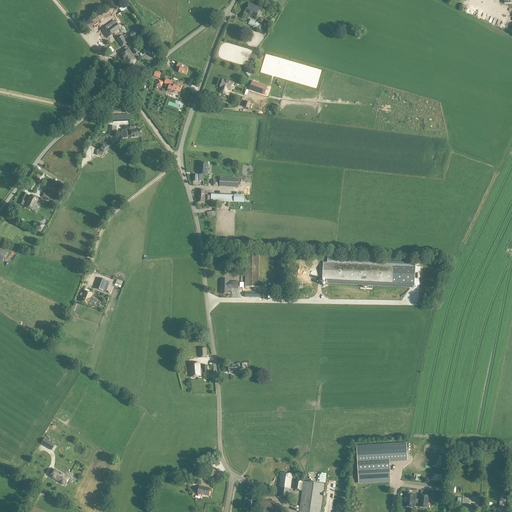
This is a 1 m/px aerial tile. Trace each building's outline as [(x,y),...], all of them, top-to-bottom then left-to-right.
[(249,4),(245,12),(257,17),(261,10),(249,4)] [(251,20),(248,25),(257,29),(258,27),(258,26),(258,25),(256,23),(257,23),(251,20)] [(96,26),(97,25),(95,23),(87,31),(90,35),(98,28),(96,26)] [(116,23),(108,29),(112,35),(121,28),(116,23)] [(266,29),(261,26),(258,30),(263,33),(266,34),(268,30),(266,29)] [(142,33),(138,28),(129,34),(133,39),(142,33)] [(122,35),(116,40),(122,47),(128,43),(125,39),(122,35)] [(129,50),(121,56),(129,66),(137,60),(129,50)] [(180,70),(179,73),(186,75),(189,69),(186,68),(186,67),(178,64),(176,68),(180,70)] [(177,92),(180,93),(183,86),(180,85),(180,84),(166,80),(165,84),(169,86),(167,91),(176,94),(177,92)] [(220,93),(226,95),(228,90),(231,91),(233,84),(223,80),(220,87),(222,88),(220,93)] [(250,89),(265,94),(267,88),(252,83),(250,89)] [(127,137),(131,137),(131,138),(142,136),(141,129),(135,130),(135,126),(130,126),(131,132),(127,132),(127,130),(122,131),(122,133),(121,133),(122,138),(123,138),(123,139),(128,138),(127,137)] [(104,146),(101,150),(97,151),(98,155),(101,156),(102,156),(104,153),(108,151),(108,147),(104,146)] [(207,175),(208,164),(200,163),(199,175),(194,175),(193,181),(203,182),(204,175),(207,175)] [(27,187),(26,189),(33,192),(40,176),(34,173),(31,182),(29,187),(27,187)] [(239,179),(220,178),(220,187),(238,188),(239,179)] [(63,191),(55,185),(51,191),(52,192),(51,194),(58,199),(63,191)] [(205,203),(205,201),(210,201),(210,196),(205,196),(205,190),(198,190),(198,202),(205,203)] [(42,197),(47,200),(49,200),(50,198),(49,198),(50,196),(45,192),(42,197)] [(224,204),(225,202),(244,203),(244,197),(215,195),(215,201),(218,202),(218,204),(224,204)] [(26,203),(21,200),(20,204),(25,206),(24,207),(32,210),(36,212),(38,207),(34,206),(38,199),(30,196),(26,203)] [(415,264),(328,259),(327,263),(323,263),(323,279),(327,279),(326,283),(414,288),(415,279),(417,279),(417,273),(415,273),(415,264)] [(107,281),(98,278),(94,288),(103,292),(105,293),(110,282),(107,281)] [(238,282),(229,282),(229,280),(221,280),(221,294),(228,294),(228,289),(238,289),(238,282)] [(92,294),(84,291),(79,301),(94,307),(96,301),(90,298),(92,294)] [(199,358),(207,358),(207,348),(199,349),(199,358)] [(207,365),(202,365),(202,369),(200,369),(200,363),(190,364),(191,377),(201,376),(201,374),(208,373),(207,365)] [(54,445),(44,438),(41,444),(51,450),(54,445)] [(390,462),(408,461),(407,443),(357,445),(358,464),(390,462)] [(440,453),(440,445),(424,444),(424,452),(440,453)] [(69,479),(54,469),(50,477),(65,486),(69,479)] [(217,471),(211,469),(209,476),(215,478),(217,471)] [(390,482),(391,482),(390,470),(358,472),(359,484),(390,482)] [(319,472),(316,472),(316,475),(317,475),(318,482),(324,481),(324,479),(326,479),(325,472),(319,472)] [(278,497),(289,498),(291,483),(292,478),(298,479),(299,476),(281,473),(280,479),(281,479),(278,497)] [(296,480),(294,490),(302,491),(303,482),(296,480)] [(303,482),(302,492),(299,511),(320,511),(325,485),(303,482)] [(200,487),(198,494),(209,496),(210,489),(200,487)] [(421,496),(420,501),(416,500),(416,495),(406,494),(404,507),(415,508),(415,503),(420,504),(419,508),(427,509),(429,497),(421,496)] [(470,511),(471,498),(463,498),(462,511),(470,511)] [(259,499),(257,511),(260,511),(274,511),(276,502),(259,499)]
